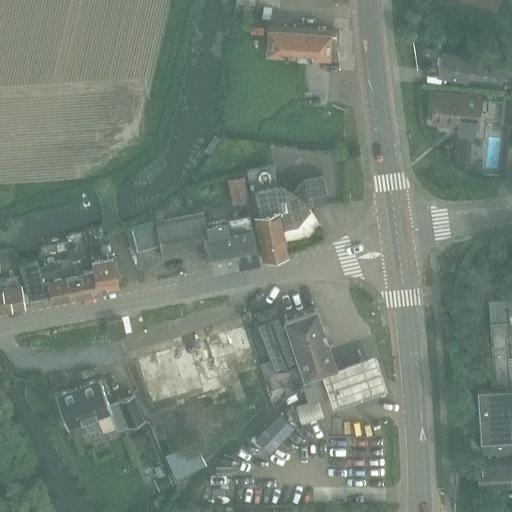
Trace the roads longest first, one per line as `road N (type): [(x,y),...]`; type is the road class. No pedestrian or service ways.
road 1 (unclassified): [(0,326),(397,245)]
road 2 (track): [(137,300),(103,180),(148,134),(180,0)]
road 3 (tertiary): [(420,511),(397,245)]
road 4 (tertiary): [(397,245),(367,0)]
